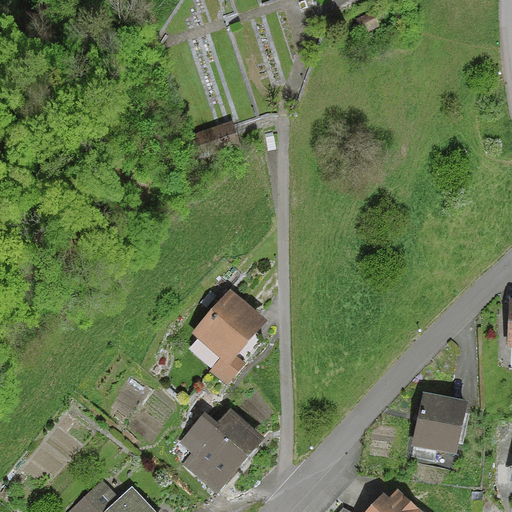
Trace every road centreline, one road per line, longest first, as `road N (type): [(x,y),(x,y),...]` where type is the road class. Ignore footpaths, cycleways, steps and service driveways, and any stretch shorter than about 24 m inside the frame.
road 1 (residential): [(287,500),(283,122)]
road 2 (residential): [(511,264),(287,500)]
